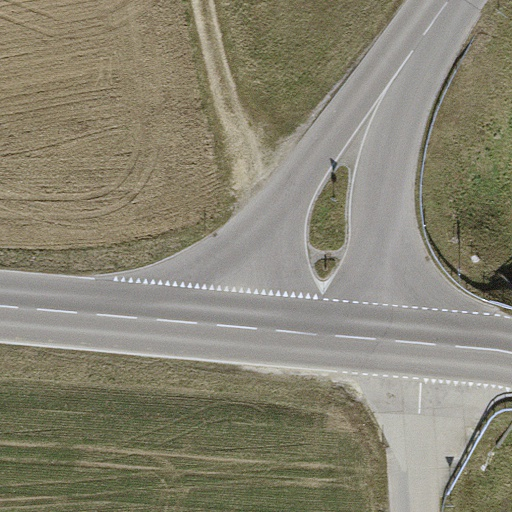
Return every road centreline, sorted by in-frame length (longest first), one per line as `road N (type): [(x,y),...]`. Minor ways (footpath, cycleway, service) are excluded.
road 1 (tertiary): [(395,73),(261,235),(210,324)]
road 2 (tertiary): [(398,340),(389,185),(395,73)]
road 3 (track): [(210,0),(237,145),(286,204)]
road 4 (primary): [(210,324),(0,306)]
road 5 (primary): [(398,340),(210,324)]
road 6 (residential): [(398,340),(414,511)]
